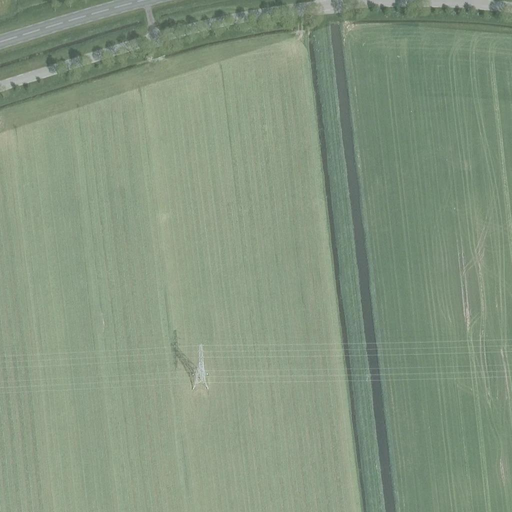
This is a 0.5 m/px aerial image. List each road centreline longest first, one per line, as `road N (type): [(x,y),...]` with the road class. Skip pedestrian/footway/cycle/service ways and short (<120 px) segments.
road 1 (unclassified): [(0,87),(241,17),(346,6),(511,10)]
road 2 (primary): [(151,0),(0,45)]
